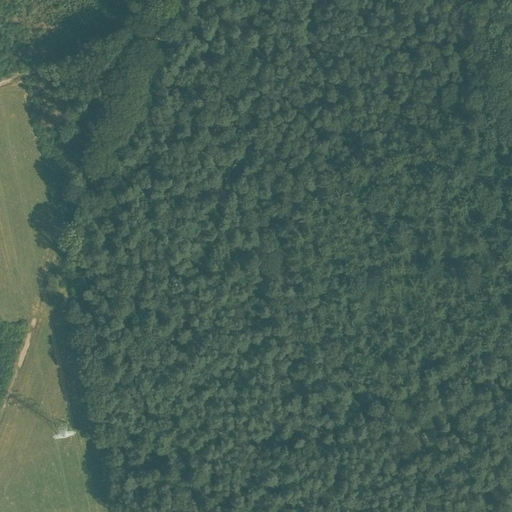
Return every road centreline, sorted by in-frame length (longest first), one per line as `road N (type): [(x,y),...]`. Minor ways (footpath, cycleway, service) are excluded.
road 1 (track): [(140,0),(103,77),(38,320),(0,412)]
road 2 (track): [(0,77),(135,12)]
